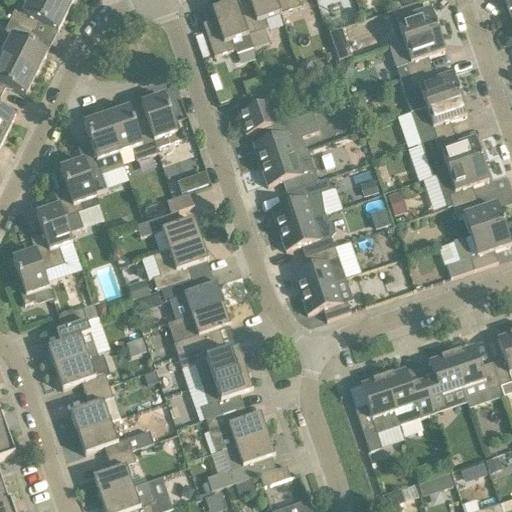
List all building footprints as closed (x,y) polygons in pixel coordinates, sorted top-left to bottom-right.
[(58,36),(68,15),(38,0),(31,0),(27,9),(19,5),(9,25),(33,37),(38,26),(58,36)] [(38,0),(68,15),(75,0),(38,0)] [(248,40),(251,51),(252,53),(269,48),(264,34),(268,33),(265,24),(280,19),(273,0),(246,0),(250,9),(239,13),(236,7),(247,40),(248,40)] [(304,0),(273,0),(280,19),(301,11),(298,2),(304,0)] [(236,56),(251,51),(248,40),(247,40),(236,7),(235,2),(218,8),(219,12),(212,14),(217,31),(205,35),(214,62),(235,54),(236,56)] [(389,52),(403,47),(437,35),(430,15),(421,18),(417,6),(386,17),(397,49),(389,51),(389,52)] [(9,25),(0,43),(0,60),(1,61),(36,79),(47,57),(27,47),(33,37),(9,25)] [(396,73),(397,72),(401,84),(432,73),(428,62),(444,56),(437,35),(403,47),(389,52),(396,73)] [(351,60),(347,50),(335,54),(338,64),(351,60)] [(25,100),(36,79),(1,61),(0,62),(0,100),(0,101),(6,90),(25,100)] [(314,76),(310,65),(299,69),(303,80),(314,76)] [(340,69),(343,79),(350,77),(352,72),(350,65),(340,69)] [(432,73),(401,84),(400,84),(404,96),(408,95),(414,115),(425,112),(459,100),(452,79),(436,85),(432,73)] [(210,81),(215,96),(221,94),(216,79),(210,81)] [(246,140),(264,134),(280,128),(273,107),(278,105),(274,92),(249,101),(254,113),(238,118),(246,140)] [(228,94),(214,98),(218,109),(231,104),(228,94)] [(363,99),(351,103),(356,115),(367,111),(363,99)] [(0,140),(4,143),(15,121),(0,113),(0,101),(0,100),(0,140)] [(141,108),(146,123),(157,154),(158,153),(183,144),(176,124),(172,125),(164,100),(141,108)] [(425,112),(414,115),(411,117),(422,149),(430,146),(454,138),(450,127),(466,121),(459,100),(425,112)] [(129,112),(106,120),(119,158),(132,153),(136,166),(159,158),(158,153),(157,154),(146,123),(134,127),(129,112)] [(280,128),(264,134),(268,144),(253,149),(260,170),(306,155),(302,143),(318,137),(312,117),(280,128)] [(83,165),(89,183),(124,171),(119,158),(106,120),(83,128),(91,149),(80,153),(80,152),(78,153),(82,166),(83,165)] [(454,138),(430,146),(434,158),(440,156),(447,176),(481,165),(474,144),(458,150),(454,138)] [(282,187),(286,197),(318,186),(307,154),(306,155),(260,170),(267,192),(282,187)] [(99,211),(89,183),(83,165),(82,166),(60,173),(67,194),(56,198),(56,197),(54,198),(58,211),(59,210),(64,223),(69,238),(83,233),(78,218),(99,211)] [(476,203),(472,191),(489,186),(481,165),(447,176),(436,180),(447,213),(452,211),(476,203)] [(204,177),(193,181),(197,193),(208,189),(204,177)] [(279,235),(312,223),(325,219),(322,198),(332,194),(328,183),(318,186),(286,197),(289,208),(271,214),(279,235)] [(364,201),(378,197),(374,185),(360,189),(364,201)] [(407,216),(401,196),(387,200),(394,220),(407,216)] [(166,206),(171,218),(194,210),(190,198),(166,206)] [(496,209),(480,214),(476,203),(452,211),(456,223),(462,221),(469,241),(503,229),(496,209)] [(69,238),(64,223),(59,210),(58,211),(36,218),(43,239),(33,243),(32,243),(30,243),(35,256),(36,256),(43,276),(65,269),(59,253),(72,248),(69,238)] [(385,213),(370,218),(376,235),(391,229),(385,213)] [(450,224),(456,222),(453,213),(447,215),(450,224)] [(169,255),(201,245),(194,223),(175,230),(171,218),(136,231),(140,242),(162,235),(169,255)] [(325,219),(312,223),(279,235),(286,256),(301,251),(305,262),(334,252),(331,242),(335,237),(332,227),(327,226),(325,219)] [(451,283),(474,276),(498,267),(494,256),(511,250),(503,229),(469,241),(454,246),(460,266),(447,270),(451,283)] [(123,246),(121,238),(109,241),(111,249),(123,246)] [(208,266),(201,245),(169,255),(154,260),(160,280),(153,283),(157,296),(161,295),(191,284),(187,273),(208,266)] [(334,252),(305,262),(308,272),(293,278),(300,299),(334,287),(346,283),(338,263),(334,252)] [(49,293),(43,276),(36,256),(35,256),(12,264),(21,289),(17,290),(25,310),(36,306),(33,298),(49,293)] [(351,317),(347,307),(353,305),(346,283),(334,287),(300,299),(307,320),(323,315),(327,326),(351,317)] [(132,304),(150,298),(146,284),(127,290),(132,304)] [(169,305),(176,326),(181,324),(223,310),(216,289),(195,296),(191,284),(161,295),(165,307),(169,305)] [(144,301),(132,305),(136,317),(141,316),(148,313),(144,301)] [(102,308),(96,310),(100,320),(111,317),(109,311),(102,308)] [(95,309),(83,312),(86,325),(99,321),(95,309)] [(223,310),(181,324),(188,343),(174,349),(178,361),(213,349),(209,338),(230,331),(223,310)] [(58,322),(63,335),(86,326),(82,314),(58,322)] [(56,337),(61,348),(48,352),(55,374),(98,359),(86,326),(63,335),(56,337)] [(492,368),(500,392),(503,401),(511,398),(511,338),(497,344),(504,364),(492,368)] [(202,390),(245,375),(238,354),(217,361),(213,349),(178,361),(182,374),(195,370),(202,390)] [(503,401),(500,392),(492,368),(480,372),(474,352),(451,360),(463,394),(467,407),(469,413),(503,401)] [(81,388),(85,400),(109,391),(106,382),(111,380),(104,362),(102,362),(102,361),(99,362),(98,359),(55,374),(62,395),(81,388)] [(433,419),(467,407),(463,394),(451,360),(429,367),(435,387),(424,391),(433,419)] [(202,390),(209,411),(202,413),(205,425),(237,414),(233,403),(253,396),(245,375),(202,390)] [(383,383),(394,417),(399,431),(433,419),(424,391),(412,395),(405,375),(383,383)] [(154,377),(145,381),(148,390),(158,386),(154,377)] [(399,431),(394,417),(383,383),(360,390),(367,410),(355,414),(370,457),(382,453),(377,438),(399,431)] [(78,439),(110,427),(120,424),(109,391),(85,400),(89,411),(70,418),(78,439)] [(216,457),(222,455),(235,451),(268,440),(260,419),(241,425),(237,414),(205,425),(216,457)] [(108,464),(132,456),(154,448),(150,437),(118,448),(110,427),(78,439),(85,460),(104,453),(108,464)] [(0,464),(14,459),(13,458),(6,437),(0,439),(0,464)] [(268,440),(235,451),(222,455),(229,475),(207,482),(212,496),(257,480),(253,469),(275,461),(268,440)] [(93,482),(100,503),(133,492),(126,471),(136,468),(132,456),(108,464),(112,476),(93,482)] [(498,461),(485,465),(489,478),(503,474),(498,461)] [(483,467),(472,471),(476,484),(487,480),(483,467)] [(259,480),(263,492),(290,483),(286,471),(259,480)] [(449,479),(439,482),(443,495),(453,491),(449,479)] [(362,511),(376,507),(367,481),(350,487),(359,511),(362,511)] [(251,483),(235,489),(240,502),(256,496),(251,483)] [(0,510),(10,507),(9,504),(7,505),(0,487),(0,510)] [(133,492),(100,503),(103,511),(151,511),(150,510),(156,508),(148,487),(133,492)] [(199,500),(200,505),(213,501),(211,496),(199,500)] [(401,496),(386,501),(389,511),(390,511),(405,507),(401,496)]
